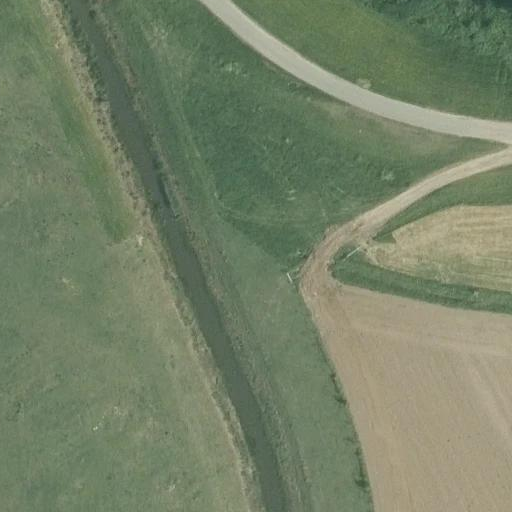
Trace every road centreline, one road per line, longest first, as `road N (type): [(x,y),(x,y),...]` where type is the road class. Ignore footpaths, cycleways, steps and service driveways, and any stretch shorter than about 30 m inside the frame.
road 1 (unclassified): [(212,0),(360,105),(511,136)]
road 2 (track): [(300,277),(441,178),(511,159)]
